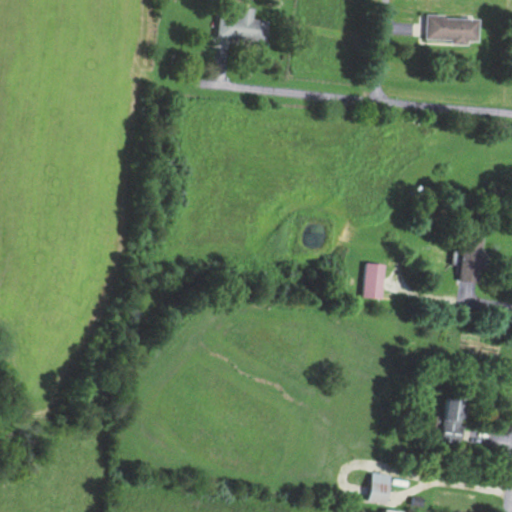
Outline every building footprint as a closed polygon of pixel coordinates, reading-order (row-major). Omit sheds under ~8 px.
[(231,16),(211,15),(210,38),(259,41),(261,20),(248,19),(248,7),(232,6),(231,16)] [(417,15),(416,41),(468,42),(469,17),(417,15)] [(453,301),(474,302),(476,235),(454,234),(453,301)] [(378,262),(355,261),(354,296),(377,297),(378,262)] [(437,395),(435,438),(458,439),(460,396),(437,395)] [(360,499),(381,502),(385,473),(364,470),(360,499)]
